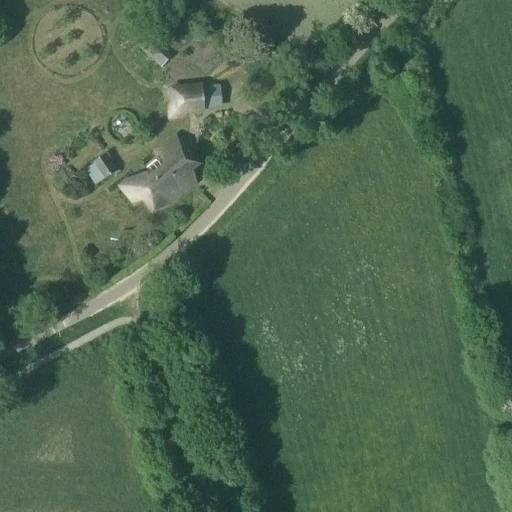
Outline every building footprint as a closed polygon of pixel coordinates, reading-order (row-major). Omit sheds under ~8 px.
[(165,60),(172,50),(152,36),(145,46),(165,60)] [(173,114),(201,111),(199,87),(170,90),(173,114)] [(210,111),(228,106),(223,87),(206,91),(210,111)] [(196,164),(175,139),(157,148),(160,152),(143,165),(150,174),(134,188),(151,209),(167,196),(171,200),(190,185),(182,175),(196,164)] [(84,170),(95,185),(115,171),(103,155),(92,163),(93,164),(84,170)]
